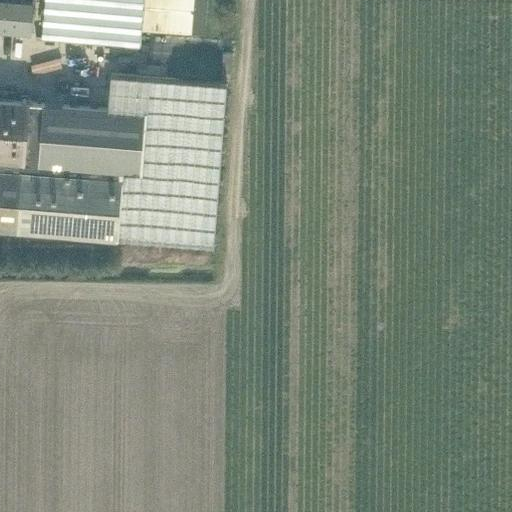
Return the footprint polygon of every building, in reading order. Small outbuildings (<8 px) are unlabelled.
[(0,0),(0,25),(32,28),(33,0),(0,0)] [(204,0),(156,0),(155,26),(202,30),(204,0)] [(111,70),(109,99),(108,105),(146,108),(141,168),(121,166),(115,233),(215,241),(228,79),(111,70)] [(108,105),(0,96),(0,225),(115,234),(115,233),(121,166),(141,168),(146,108),(108,105)] [(84,236),(59,237),(59,247),(85,247),(84,236)]
